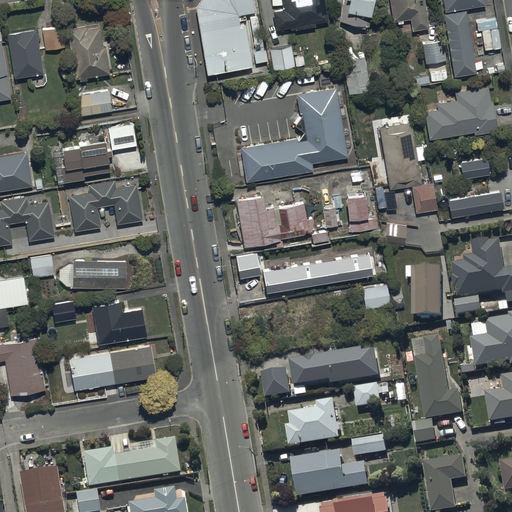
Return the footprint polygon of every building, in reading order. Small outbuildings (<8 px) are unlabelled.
[(256,13),(253,0),(202,0),(197,8),(208,76),(265,66),(256,13)] [(282,0),(283,4),(272,6),(276,24),(293,21),(294,25),(313,21),(313,19),(328,17),(325,0),(282,0)] [(372,0),(341,0),(339,17),(368,22),(372,0)] [(389,0),(393,17),(409,15),(411,25),(428,22),(424,0),(389,0)] [(475,68),(464,6),(442,9),(453,72),(475,68)] [(60,23),(41,26),(45,46),(63,43),(60,23)] [(86,23),(67,26),(75,74),(78,74),(79,76),(85,75),(85,73),(108,70),(104,44),(102,44),(98,24),(87,26),(86,23)] [(35,24),(5,28),(12,74),(42,70),(35,24)] [(442,36),(422,40),(426,63),(446,60),(442,36)] [(0,101),(11,99),(2,42),(0,42),(0,101)] [(291,44),(270,48),(274,71),(295,67),(291,44)] [(369,89),(363,51),(342,54),(348,93),(369,89)] [(424,106),(428,134),(474,128),(474,129),(496,126),(492,95),(490,96),(488,84),(455,88),(456,95),(436,98),(437,104),(424,106)] [(111,106),(107,86),(76,92),(80,112),(111,106)] [(348,158),(337,89),(297,95),(304,138),(241,149),(247,183),(313,172),(312,164),(348,158)] [(409,182),(420,180),(410,117),(379,122),(389,185),(409,182)] [(136,143),(132,122),(108,126),(112,147),(136,143)] [(112,168),(105,135),(61,143),(67,176),(112,168)] [(26,147),(0,150),(0,185),(31,181),(26,147)] [(489,172),(486,155),(460,160),(463,177),(489,172)] [(88,188),(67,192),(72,227),(99,223),(96,204),(112,201),(114,219),(140,215),(134,181),(115,184),(114,178),(87,182),(88,188)] [(421,180),(410,182),(414,208),(438,205),(434,178),(421,180)] [(364,186),(344,188),(348,226),(374,223),(373,209),(366,209),(364,186)] [(262,188),(234,193),(242,241),(281,235),(280,232),(310,227),(308,215),(307,215),(304,198),(272,203),(271,200),(264,201),(262,188)] [(503,206),(500,189),(448,198),(451,215),(503,206)] [(0,204),(0,205),(0,240),(11,239),(8,220),(24,217),(28,238),(53,234),(47,197),(27,201),(25,192),(0,196),(0,204)] [(334,203),(323,205),(325,223),(336,222),(334,203)] [(403,242),(406,222),(385,219),(382,239),(403,242)] [(326,227),(311,229),(312,238),(328,236),(326,227)] [(511,266),(505,268),(500,239),(491,240),(491,237),(473,240),(474,253),(464,255),(465,259),(453,262),(455,275),(452,276),(454,286),(455,286),(457,296),(455,297),(458,315),(481,310),(478,293),(502,289),(503,293),(507,293),(508,302),(511,301),(511,266)] [(257,251),(237,254),(241,277),(261,273),(257,251)] [(51,252),(29,254),(31,274),(54,271),(51,252)] [(373,274),(369,252),(264,270),(267,291),(373,274)] [(126,258),(72,256),(71,282),(126,283),(126,258)] [(440,315),(440,266),(411,266),(411,315),(440,315)] [(386,281),(361,285),(364,306),(390,302),(386,281)] [(119,295),(91,300),(97,339),(144,331),(140,304),(121,308),(119,295)] [(285,324),(288,340),(338,333),(335,314),(325,316),(322,297),(289,302),(293,323),(285,324)] [(54,318),(75,315),(73,298),(52,301),(54,318)] [(6,301),(0,301),(0,323),(9,323),(6,301)] [(475,319),(476,323),(472,323),(474,336),(471,336),(475,365),(510,360),(510,363),(511,362),(511,310),(509,311),(509,313),(484,316),(484,318),(475,319)] [(0,356),(5,356),(10,389),(44,384),(37,334),(0,339),(0,356)] [(450,391),(440,335),(412,340),(425,417),(463,411),(460,390),(450,391)] [(154,371),(149,340),(67,354),(73,384),(154,371)] [(362,346),(290,358),(295,385),(331,379),(331,383),(380,375),(375,347),(363,349),(362,346)] [(286,367),(262,370),(266,395),(289,392),(286,367)] [(486,389),(491,420),(511,416),(511,373),(502,375),(504,386),(486,389)] [(385,381),(354,385),(357,405),(381,401),(381,399),(392,397),(391,388),(386,388),(385,381)] [(286,424),(289,445),(340,437),(339,430),(341,430),(339,421),(338,422),(334,398),(317,401),(318,406),(289,411),(290,423),(286,424)] [(436,439),(433,418),(413,421),(416,442),(436,439)] [(386,450),(384,433),(353,438),(355,455),(386,450)] [(182,475),(176,440),(157,443),(158,451),(115,458),(114,450),(83,455),(89,490),(182,475)] [(341,450),(292,458),(298,494),(369,482),(366,460),(343,464),(341,450)] [(463,454),(424,460),(431,511),(456,508),(452,478),(466,476),(463,454)] [(511,457),(500,460),(505,489),(511,487),(511,457)] [(63,511),(56,467),(18,473),(24,511),(63,511)] [(129,511),(186,511),(184,498),(176,499),(174,487),(154,491),(155,498),(128,502),(129,511)] [(96,490),(76,493),(78,511),(88,511),(100,510),(96,490)]
